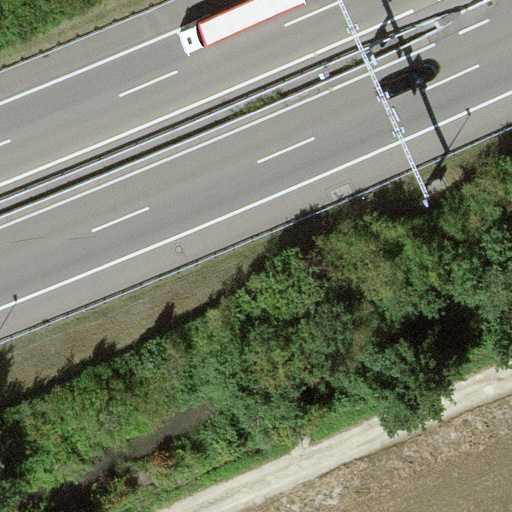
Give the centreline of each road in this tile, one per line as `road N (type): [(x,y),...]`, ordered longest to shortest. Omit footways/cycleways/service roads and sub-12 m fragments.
road 1 (motorway): [(0,268),(511,48)]
road 2 (track): [(511,358),(167,511)]
road 3 (motorway): [(346,0),(0,144)]
